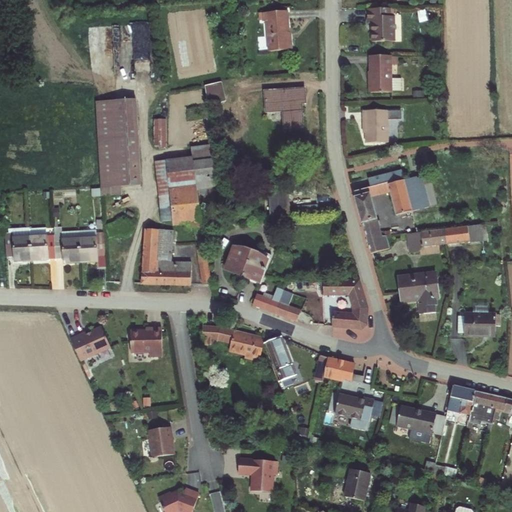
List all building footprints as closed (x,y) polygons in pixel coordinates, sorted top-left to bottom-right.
[(391,2),(366,2),(365,17),(369,17),(369,36),(392,36),(391,2)] [(290,10),(266,11),(267,20),(269,19),(271,50),(295,48),(295,39),(292,39),(290,10)] [(388,86),(388,49),(367,49),(367,85),(388,86)] [(208,87),(211,107),(226,105),(223,85),(208,87)] [(287,113),(290,134),(308,132),(304,98),(307,97),(306,91),(267,95),(269,116),(287,113)] [(100,105),(103,166),(105,198),(125,197),(125,189),(144,189),(139,103),(100,105)] [(398,105),(360,105),(360,120),(362,120),(362,136),(385,136),(384,114),(398,114),(398,105)] [(175,120),(164,121),(166,147),(177,146),(175,120)] [(215,140),(211,140),(193,143),(195,159),(169,161),(170,168),(168,168),(175,222),(196,219),(200,219),(198,195),(203,194),(222,184),(215,140)] [(368,176),(370,185),(404,175),(402,166),(368,176)] [(411,176),(405,178),(414,209),(430,204),(423,183),(424,182),(422,174),(411,178),(411,176)] [(398,214),(414,209),(405,178),(404,175),(370,185),(353,189),(368,238),(389,235),(393,235),(392,230),(380,231),(378,224),(381,223),(380,219),(377,220),(370,196),(389,190),(398,214)] [(271,209),(290,207),(289,193),(269,194),(271,209)] [(420,232),(416,218),(410,220),(413,232),(420,232)] [(203,219),(200,219),(196,219),(202,284),(211,284),(203,219)] [(445,229),(446,243),(469,239),(469,243),(483,241),(480,224),(445,229)] [(413,232),(405,234),(408,253),(417,252),(421,247),(446,243),(445,229),(420,232),(413,232)] [(66,269),(82,268),(84,268),(83,236),(80,236),(66,237),(66,232),(58,233),(58,241),(60,265),(66,265),(66,269)] [(169,232),(143,232),(143,285),(194,285),(193,264),(170,265),(169,232)] [(16,267),(32,266),(36,266),(34,243),(34,235),(34,234),(11,235),(11,239),(10,239),(11,264),(15,263),(16,267)] [(34,235),(34,243),(51,242),(50,234),(34,235)] [(391,249),(389,235),(368,238),(372,252),(391,249)] [(99,274),(109,274),(107,239),(98,239),(98,236),(83,236),(84,268),(99,267),(99,274)] [(36,266),(60,265),(58,241),(51,242),(34,243),(36,266)] [(221,267),(255,278),(263,254),(231,245),(228,254),(225,253),(221,267)] [(432,273),(395,277),(399,303),(418,301),(419,313),(431,311),(430,307),(433,307),(432,299),(436,298),(432,273)] [(361,279),(325,280),(326,291),(352,290),(355,304),(355,313),(340,313),(340,311),(336,311),(336,325),(367,327),(369,321),(368,304),(361,279)] [(252,303),(276,312),(280,301),(284,289),(285,287),(280,286),(275,299),(256,292),(252,303)] [(284,289),(280,301),(276,312),(297,320),(301,309),(289,304),(293,293),(284,289)] [(493,342),(496,319),(468,315),(464,337),(493,342)] [(264,343),(259,335),(221,328),(204,328),(208,346),(218,347),(218,343),(232,345),(231,352),(246,355),(246,358),(260,361),(264,343)] [(85,335),(71,342),(81,364),(111,350),(101,329),(92,333),(90,339),(86,337),(85,335)] [(164,356),(158,329),(149,331),(149,333),(128,338),(133,359),(151,355),(152,359),(164,356)] [(506,353),(508,337),(500,336),(498,352),(506,353)] [(286,377),(297,371),(279,337),(267,342),(286,377)] [(332,367),(333,359),(324,357),(321,378),(331,380),(332,367)] [(331,380),(339,381),(348,383),(349,380),(365,383),(367,376),(356,374),(359,364),(345,361),(333,359),(332,367),(331,380)] [(455,388),(451,411),(457,413),(464,414),(474,416),(479,393),(468,391),(455,388)] [(479,393),(474,416),(473,420),(495,424),(498,407),(501,398),(490,395),(479,393)] [(361,400),(342,397),(338,416),(355,420),(353,428),(371,432),(377,402),(370,400),(362,399),(361,400)] [(511,400),(501,398),(498,407),(511,410),(511,400)] [(429,415),(402,409),(399,427),(434,434),(437,417),(429,415)] [(457,413),(451,411),(449,419),(448,421),(455,422),(457,413)] [(473,420),(474,416),(464,414),(462,424),(472,426),(473,420)] [(449,419),(437,417),(434,434),(445,437),(448,421),(449,419)] [(172,435),(171,428),(150,431),(153,448),(155,448),(156,458),(177,455),(175,441),(173,441),(172,435)] [(280,465),(242,458),(239,472),(254,475),(253,479),(250,491),(271,495),(274,477),(277,478),(280,465)] [(438,467),(437,474),(460,479),(461,472),(438,467)] [(369,479),(351,476),(344,502),(354,504),(364,506),(369,479)] [(173,496),(162,501),(166,511),(196,511),(202,496),(188,491),(187,496),(181,494),(175,497),(173,496)]
